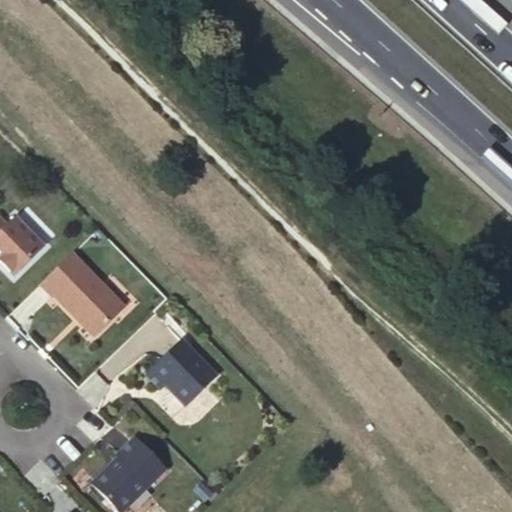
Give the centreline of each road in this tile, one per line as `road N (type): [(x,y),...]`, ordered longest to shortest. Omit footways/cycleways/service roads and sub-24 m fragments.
road 1 (trunk): [(339,0),(511,157)]
road 2 (residential): [(0,337),(63,402),(15,453),(0,440)]
